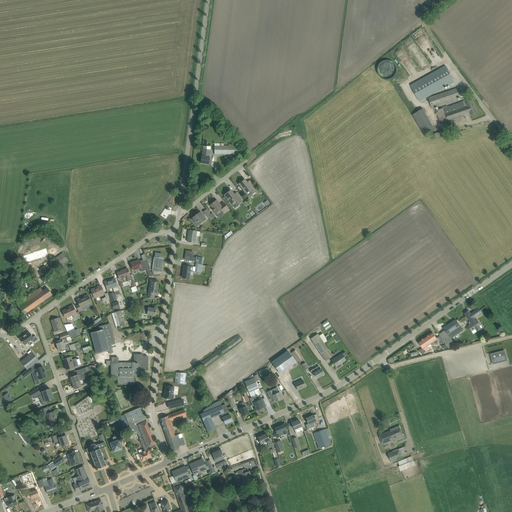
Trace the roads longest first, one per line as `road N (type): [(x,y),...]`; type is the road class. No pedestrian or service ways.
road 1 (residential): [(168,461),(151,411),(171,233)]
road 2 (unclassified): [(179,214),(207,0)]
road 3 (residential): [(96,492),(36,316)]
road 4 (residential): [(36,316),(155,232),(171,233)]
road 5 (tertiary): [(381,356),(511,263)]
road 6 (tertiary): [(248,426),(323,394),(381,356)]
road 7 (track): [(511,336),(386,367)]
